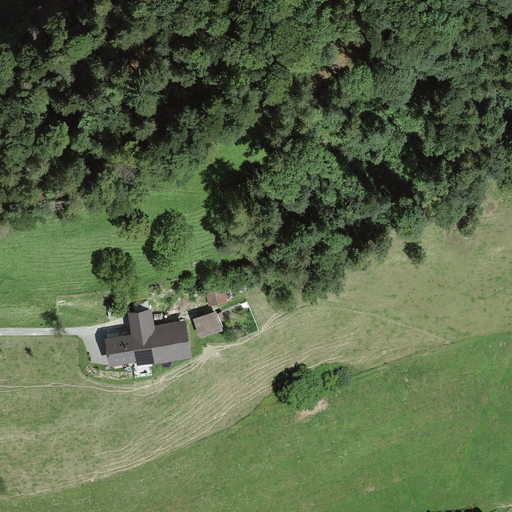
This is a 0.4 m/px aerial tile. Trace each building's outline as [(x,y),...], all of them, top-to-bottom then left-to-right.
[(204,283),(209,299),(230,293),(225,276),(204,283)] [(119,304),(108,305),(108,315),(119,315),(119,304)] [(213,309),(193,316),(198,331),(219,323),(213,309)] [(172,323),(105,332),(109,359),(176,351),(172,323)] [(92,350),(89,337),(81,338),(83,352),(92,350)]
